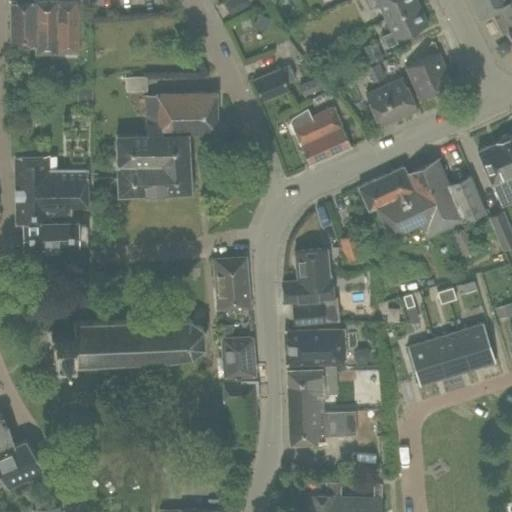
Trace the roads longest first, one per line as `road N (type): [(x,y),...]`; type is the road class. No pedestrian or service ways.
road 1 (residential): [(267,455),(62,464),(14,406)]
road 2 (residential): [(266,239),(9,259)]
road 3 (secondary): [(282,202),(500,98)]
road 4 (residential): [(282,202),(189,0)]
road 5 (secondary): [(267,455),(266,239)]
